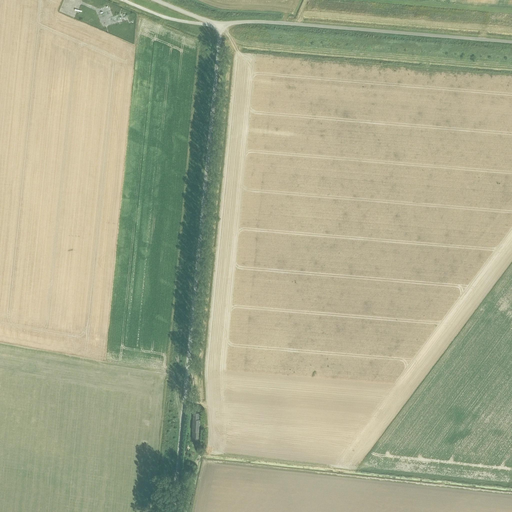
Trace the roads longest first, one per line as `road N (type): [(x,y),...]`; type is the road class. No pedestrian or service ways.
road 1 (unclassified): [(173,511),(220,23)]
road 2 (unclassified): [(511,41),(220,23)]
